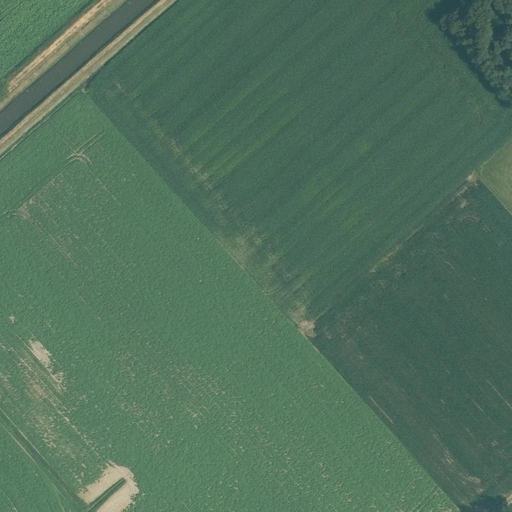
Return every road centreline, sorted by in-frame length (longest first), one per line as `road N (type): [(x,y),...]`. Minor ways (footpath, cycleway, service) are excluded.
road 1 (track): [(0,147),(167,0)]
road 2 (track): [(0,100),(117,0)]
